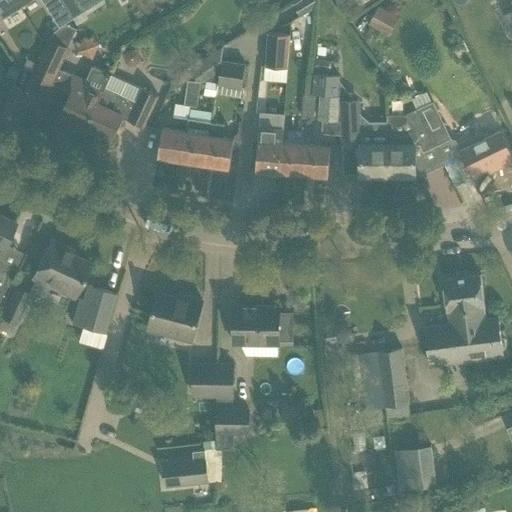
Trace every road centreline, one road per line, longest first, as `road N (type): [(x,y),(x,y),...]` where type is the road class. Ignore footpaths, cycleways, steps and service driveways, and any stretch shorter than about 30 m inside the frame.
road 1 (tertiary): [(0,146),(197,228),(370,237),(499,224)]
road 2 (unknown): [(78,439),(142,211)]
